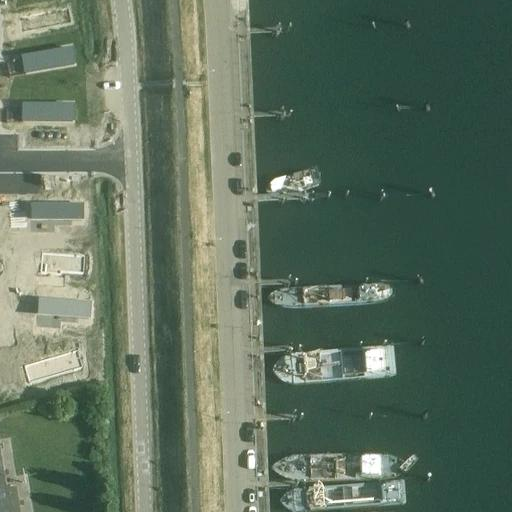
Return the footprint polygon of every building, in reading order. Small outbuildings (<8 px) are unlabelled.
[(69,10),(15,20),(19,37),(72,27),(69,10)] [(69,49),(15,59),(19,76),(72,66),(69,49)] [(74,106),(22,104),(21,122),(73,124),(74,106)] [(83,204),(31,202),(30,219),(82,221),(83,204)] [(89,256),(36,254),(36,272),(88,274),(89,256)] [(0,297),(16,294),(11,276),(0,278),(0,297)] [(87,302),(35,300),(34,318),(86,319),(87,302)] [(0,347),(16,343),(11,326),(0,328),(0,347)] [(81,368),(76,350),(24,364),(29,382),(81,368)] [(15,398),(28,395),(19,353),(6,356),(15,398)] [(29,422),(29,442),(70,442),(69,422),(29,422)] [(0,511),(18,511),(15,489),(6,491),(0,455),(0,511)]
